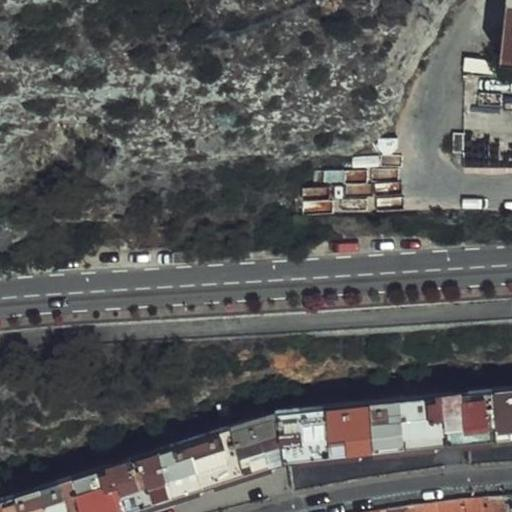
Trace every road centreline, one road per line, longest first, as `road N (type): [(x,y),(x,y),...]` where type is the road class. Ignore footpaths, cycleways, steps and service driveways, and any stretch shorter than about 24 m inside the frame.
road 1 (residential): [(0,346),(511,308)]
road 2 (primary): [(0,300),(511,264)]
road 3 (tertiary): [(270,511),(511,477)]
